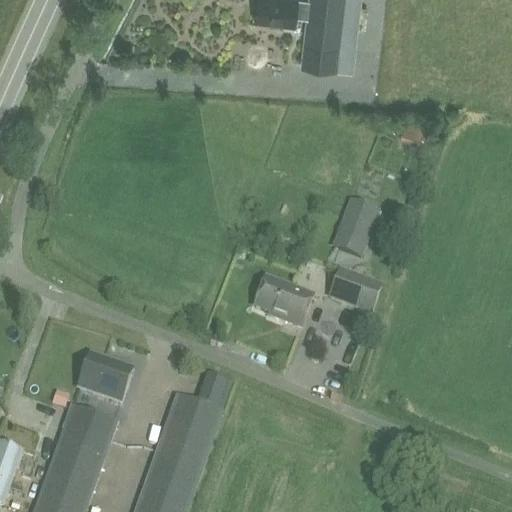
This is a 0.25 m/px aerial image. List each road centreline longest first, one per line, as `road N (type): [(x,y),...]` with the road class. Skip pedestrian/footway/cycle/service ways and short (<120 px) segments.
road 1 (unclassified): [(511,478),(13,275)]
road 2 (unclassified): [(13,275),(28,177),(111,0)]
